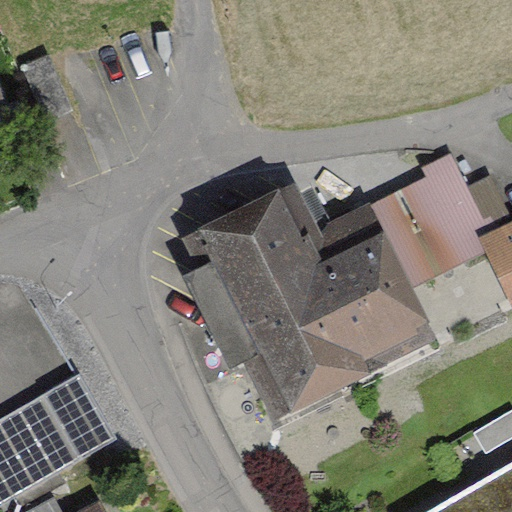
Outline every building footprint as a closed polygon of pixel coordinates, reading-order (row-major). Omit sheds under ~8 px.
[(49,56),(23,67),(46,122),(73,111),(49,56)] [(302,200),(205,248),(280,400),(414,334),(393,291),(403,286),(396,270),(481,228),(463,193),(453,173),(321,238),(302,200)] [(490,180),(463,193),(481,228),(507,215),(490,180)] [(511,269),(511,238),(500,244),(511,269)] [(34,414),(0,433),(0,475),(12,496),(64,466),(34,414)] [(511,511),(511,464),(430,511),(511,511)]
